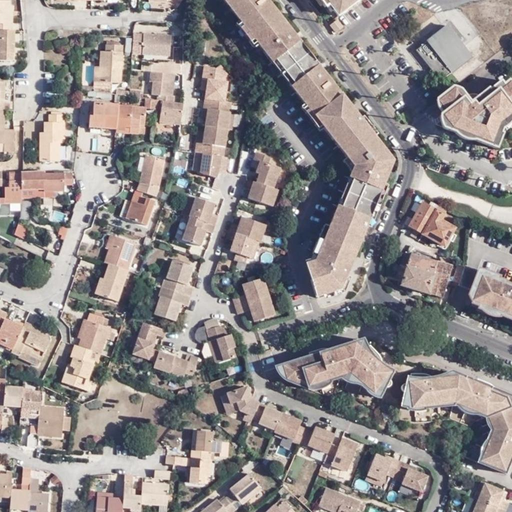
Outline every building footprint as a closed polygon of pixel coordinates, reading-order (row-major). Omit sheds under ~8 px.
[(221,0),(226,5),(229,3),(233,9),(230,11),(239,23),(249,35),(258,47),(268,59),(271,56),(275,62),(284,74),(298,91),(294,94),(304,106),(314,118),(323,130),(332,142),(335,139),(340,145),(349,157),(346,160),(355,171),(351,180),(346,194),(340,209),(337,216),(334,214),(328,228),(322,242),(350,253),(356,239),(359,232),(363,234),(366,226),(375,206),(380,191),(377,189),(379,183),(383,184),(386,178),(385,178),(382,176),(387,162),(379,153),(370,141),(373,138),(361,122),(354,114),(351,116),(347,111),(338,98),(328,87),(332,85),(324,75),(321,78),(319,75),(322,72),(299,43),(295,46),(291,40),(289,37),(292,34),(287,27),(284,30),(264,4),(267,2),(265,0),(221,0)] [(329,5),(325,0),(319,0),(326,8),(329,5)] [(325,0),(329,5),(338,16),(358,0),(325,0)] [(0,30),(12,31),(12,7),(10,7),(10,1),(0,1),(0,30)] [(338,20),(331,25),(337,33),(344,28),(338,20)] [(245,38),(249,35),(239,23),(235,26),(245,38)] [(448,25),(416,50),(440,81),(472,56),(448,25)] [(14,31),(12,31),(0,30),(0,53),(2,53),(2,61),(13,61),(13,54),(11,53),(11,48),(14,47),(14,31)] [(258,47),(249,35),(245,38),(254,51),(258,47)] [(132,51),(133,36),(126,36),(125,50),(132,51)] [(294,37),(291,40),(295,46),(299,43),(294,37)] [(99,82),(108,82),(120,83),(123,46),(107,45),(106,52),(101,51),(100,67),(99,82)] [(275,62),(272,64),(281,77),(284,74),(275,62)] [(207,93),(206,100),(224,103),(227,85),(223,84),(223,80),(228,77),(220,67),(216,70),(206,69),(202,92),(207,93)] [(159,123),(181,125),(183,105),(173,104),(174,98),(168,97),(171,75),(151,73),(149,83),(153,83),(151,95),(163,97),(159,123)] [(281,77),(294,94),(298,91),(284,74),(281,77)] [(99,82),(98,90),(108,90),(108,82),(99,82)] [(452,88),(436,100),(437,108),(442,114),(439,116),(439,118),(439,122),(440,126),(442,129),(454,133),(473,141),(495,149),(500,135),(499,134),(501,129),(503,128),(505,127),(507,125),(508,123),(509,122),(511,120),(511,118),(511,116),(511,83),(507,82),(502,86),(499,83),(488,91),(487,90),(476,98),(474,96),(472,96),(470,96),(468,97),(464,98),(459,91),(452,88)] [(350,109),(341,96),(338,98),(347,111),(350,109)] [(5,100),(0,100),(0,111),(5,112),(9,112),(9,104),(5,104),(5,100)] [(150,110),(157,110),(158,101),(151,100),(150,110)] [(232,104),(224,103),(206,100),(204,111),(209,112),(207,122),(206,128),(228,131),(230,114),(232,104)] [(117,130),(119,108),(119,106),(94,104),(93,117),(90,117),(89,124),(102,125),(102,129),(117,130)] [(314,118),(304,106),(300,108),(310,121),(314,118)] [(144,128),(146,110),(145,110),(119,108),(117,130),(117,132),(125,133),(125,128),(130,129),(130,133),(130,134),(138,135),(139,128),(144,128)] [(5,112),(0,111),(0,143),(4,144),(4,152),(15,152),(15,134),(4,134),(4,130),(5,112)] [(46,141),(42,141),(42,160),(61,160),(61,141),(65,142),(65,113),(51,113),(51,121),(47,121),(47,132),(46,141)] [(323,130),(314,118),(310,121),(319,133),(323,130)] [(364,119),(361,122),(373,138),(377,135),(364,119)] [(223,158),(228,131),(206,128),(205,136),(203,145),(197,144),(196,154),(223,158)] [(382,150),(373,138),(370,141),(379,153),(382,150)] [(349,157),(340,145),(336,147),(346,160),(349,157)] [(392,162),(382,150),(379,153),(387,162),(382,176),(385,178),(386,178),(392,162)] [(256,184),(273,190),(279,170),(268,165),(270,159),(256,153),(253,161),(259,163),(255,174),(259,176),(258,180),(256,184)] [(228,159),(223,158),(196,154),(193,173),(206,177),(214,180),(217,172),(225,174),(226,174),(228,159)] [(142,194),(155,198),(158,189),(164,161),(145,156),(144,159),(143,165),(144,166),(143,171),(142,170),(141,173),(138,186),(136,192),(142,194)] [(348,179),(351,180),(355,171),(346,160),(342,163),(350,173),(348,179)] [(25,172),(21,172),(22,180),(9,181),(10,189),(6,190),(6,198),(7,205),(23,204),(22,199),(22,191),(44,190),(44,192),(54,191),(65,191),(64,186),(72,186),(72,169),(64,170),(64,173),(44,174),(44,171),(26,172),(25,172)] [(22,180),(21,172),(9,173),(9,181),(22,180)] [(342,193),(346,194),(351,180),(348,179),(342,193)] [(246,181),(243,189),(251,192),(249,200),(271,208),(277,191),(273,190),(256,184),(246,181)] [(375,206),(379,207),(387,186),(383,184),(380,191),(375,206)] [(22,199),(45,198),(44,192),(44,190),(22,191),(22,199)] [(165,202),(167,196),(160,193),(158,199),(165,202)] [(337,207),(340,209),(346,194),(342,193),(337,207)] [(131,203),(126,219),(146,226),(154,202),(141,197),(134,195),(131,203)] [(187,196),(184,205),(191,207),(194,199),(187,196)] [(184,205),(181,215),(188,218),(214,227),(217,219),(209,216),(213,206),(194,199),(191,207),(184,205)] [(120,217),(126,219),(131,203),(125,201),(120,217)] [(409,228),(423,236),(437,212),(434,211),(422,204),(409,228)] [(434,211),(437,212),(423,236),(443,247),(454,230),(440,222),(443,216),(447,209),(438,204),(434,211)] [(370,228),(379,207),(375,206),(366,226),(370,228)] [(211,235),(214,227),(188,218),(181,241),(199,247),(204,232),(211,235)] [(240,227),(231,224),(228,232),(257,243),(259,243),(265,226),(242,219),(240,227)] [(14,234),(25,238),(28,226),(17,223),(14,234)] [(323,226),(318,240),(322,242),(328,228),(323,226)] [(62,247),(68,230),(61,227),(58,235),(62,236),(59,246),(62,247)] [(228,232),(226,240),(232,242),(229,253),(234,254),(245,258),(251,260),(257,243),(228,232)] [(111,251),(116,238),(111,236),(106,249),(109,251),(111,251)] [(105,264),(109,266),(127,272),(136,245),(116,238),(111,251),(109,251),(105,264)] [(360,240),(356,239),(350,253),(355,255),(360,240)] [(312,253),(317,255),(322,242),(318,240),(312,253)] [(350,253),(322,242),(317,255),(319,257),(316,264),(309,267),(313,280),(318,297),(324,295),(341,289),(346,276),(349,268),(345,266),(350,253)] [(355,255),(350,253),(345,266),(349,268),(355,255)] [(243,264),(245,258),(234,254),(231,260),(243,264)] [(308,263),(309,267),(316,264),(319,257),(317,255),(315,261),(308,263)] [(406,270),(402,284),(401,287),(443,299),(451,269),(410,257),(405,255),(401,268),(406,270)] [(164,279),(161,288),(190,298),(193,288),(186,286),(192,269),(172,262),(166,279),(164,279)] [(0,277),(8,278),(9,266),(0,265),(0,277)] [(128,272),(127,272),(109,266),(104,281),(98,296),(117,302),(128,272)] [(464,269),(457,267),(452,285),(459,287),(464,270),(464,269)] [(396,282),(402,284),(406,270),(401,268),(396,282)] [(477,275),(464,270),(459,287),(458,289),(470,293),(477,275)] [(477,273),(477,275),(470,293),(475,295),(471,306),(479,309),(478,311),(482,313),(483,315),(485,316),(488,318),(491,319),(494,320),(497,320),(500,321),(501,319),(511,323),(511,288),(505,286),(505,285),(498,282),(499,280),(483,274),(477,273)] [(350,277),(346,276),(341,289),(324,295),(325,299),(344,293),(350,277)] [(95,295),(98,296),(104,281),(100,279),(95,295)] [(265,298),(267,297),(262,279),(241,285),(245,296),(232,300),(235,307),(265,298)] [(315,298),(318,297),(313,280),(310,281),(315,298)] [(187,307),(190,298),(161,288),(158,297),(159,298),(154,315),(174,322),(180,305),(187,307)] [(267,305),(265,298),(235,307),(238,315),(249,312),(253,322),(273,315),(270,304),(267,305)] [(80,341),(78,347),(90,351),(100,355),(109,330),(102,327),(104,320),(90,315),(87,322),(80,341)] [(0,343),(11,349),(23,326),(14,322),(13,324),(4,320),(0,327),(0,343)] [(80,341),(87,322),(84,321),(77,339),(80,341)] [(38,330),(24,323),(23,326),(11,349),(11,351),(18,355),(20,351),(39,361),(49,340),(47,334),(41,332),(40,334),(37,333),(38,330)] [(162,338),(164,331),(142,324),(132,355),(153,362),(157,352),(151,349),(155,335),(162,338)] [(215,354),(212,354),(216,365),(234,359),(232,350),(234,349),(230,337),(225,338),(222,330),(218,328),(207,332),(210,342),(209,343),(211,351),(213,350),(215,354)] [(370,389),(380,395),(393,372),(392,371),(390,371),(382,365),(381,361),(379,357),(376,355),(373,357),(370,353),(366,346),(355,343),(331,350),(325,350),(319,353),(319,354),(290,363),(294,378),(300,380),(297,385),(308,389),(309,385),(319,382),(327,379),(328,382),(340,378),(343,372),(350,375),(358,378),(355,383),(361,386),(368,391),(370,389)] [(100,355),(90,351),(78,347),(74,346),(70,358),(72,359),(69,366),(67,373),(64,372),(60,383),(81,390),(84,380),(86,381),(93,362),(97,363),(100,355)] [(38,364),(39,361),(20,351),(18,355),(38,364)] [(198,358),(197,358),(190,356),(187,362),(157,352),(153,362),(152,368),(182,378),(184,374),(185,368),(193,371),(198,358)] [(348,382),(350,375),(343,372),(340,378),(348,382)] [(348,382),(355,383),(358,378),(350,375),(348,382)] [(489,436),(486,441),(489,442),(483,457),(480,457),(477,463),(504,474),(510,459),(509,459),(511,451),(511,407),(511,398),(496,392),(492,388),(486,385),(485,387),(457,376),(447,376),(433,380),(427,377),(421,377),(421,380),(407,379),(401,404),(414,407),(426,406),(426,409),(440,407),(440,402),(451,401),(452,400),(467,405),(466,408),(476,412),(475,414),(481,417),(482,419),(486,418),(490,416),(496,429),(491,432),(488,433),(489,436)] [(329,384),(328,382),(327,379),(319,382),(321,388),(324,387),(329,384)] [(81,390),(85,392),(89,382),(86,381),(84,380),(81,390)] [(23,388),(5,387),(3,405),(21,407),(22,395),(23,390),(23,388)] [(250,418),(256,404),(250,401),(247,402),(242,388),(225,394),(226,395),(229,405),(226,405),(229,414),(237,411),(244,413),(241,420),(248,422),(250,418)] [(378,399),(380,395),(370,389),(368,391),(368,392),(372,396),(378,399)] [(38,417),(39,407),(40,397),(22,395),(21,407),(20,415),(38,417)] [(223,406),(226,405),(229,405),(226,395),(219,397),(223,406)] [(470,415),(475,414),(476,412),(466,408),(467,405),(452,400),(451,401),(452,406),(458,408),(458,409),(460,411),(464,413),(470,415)] [(263,407),(264,406),(256,404),(250,418),(258,422),(257,424),(273,430),(280,414),(263,407)] [(64,409),(39,407),(38,417),(37,426),(36,434),(36,435),(44,436),(45,433),(61,435),(62,431),(63,418),(64,409)] [(299,421),(280,414),(273,430),(271,434),(282,438),(284,434),(293,438),(292,441),(298,445),(304,430),(297,427),(299,421)] [(491,430),(491,432),(496,429),(490,416),(486,418),(487,426),(491,430)] [(329,445),(332,435),(313,427),(310,432),(304,430),(298,445),(305,447),(307,445),(313,447),(325,452),(329,445)] [(192,450),(191,459),(206,460),(207,453),(211,454),(217,454),(217,443),(208,442),(209,433),(197,432),(195,451),(192,450)] [(29,433),(28,447),(35,448),(36,435),(36,434),(29,433)] [(336,447),(329,445),(325,453),(321,462),(344,471),(356,445),(344,440),(342,443),(338,442),(336,447)] [(479,456),(480,457),(483,457),(489,442),(486,441),(481,448),(479,456)] [(391,477),(398,461),(390,458),(389,461),(382,458),(374,455),(365,475),(381,482),(384,474),(391,477)] [(191,459),(166,457),(166,465),(190,467),(191,459)] [(206,478),(208,461),(206,460),(191,459),(190,467),(188,484),(200,485),(200,483),(200,477),(204,478),(206,478)] [(407,465),(398,461),(391,477),(391,478),(400,482),(399,483),(418,492),(425,477),(413,472),(406,469),(407,465)] [(22,484),(29,484),(30,479),(30,469),(23,469),(22,484)] [(170,481),(170,473),(155,471),(154,479),(170,481)] [(0,496),(10,497),(11,490),(12,472),(6,472),(6,474),(0,473),(0,496)] [(229,488),(232,492),(241,504),(261,488),(249,473),(229,488)] [(379,486),(381,482),(365,475),(363,480),(379,486)] [(140,511),(141,504),(142,498),(134,497),(129,496),(130,490),(132,490),(134,477),(125,476),(123,500),(121,509),(130,510),(129,511),(140,511)] [(38,480),(30,479),(29,484),(29,491),(27,510),(27,511),(33,511),(45,511),(47,494),(37,493),(38,480)] [(485,485),(480,483),(474,499),(477,500),(481,490),(482,491),(485,485)] [(169,487),(143,484),(142,498),(141,504),(167,507),(167,501),(168,494),(169,487)] [(503,492),(485,485),(482,491),(481,490),(477,500),(505,511),(508,504),(503,502),(500,501),(503,492)] [(340,499),(341,496),(324,488),(316,506),(330,511),(353,511),(354,511),(357,504),(358,503),(345,498),(344,501),(340,499)] [(19,509),(27,510),(29,491),(11,490),(10,497),(9,508),(19,509)] [(226,497),(219,502),(227,511),(231,511),(241,504),(232,492),(226,497)] [(121,511),(121,509),(123,500),(116,499),(109,498),(109,494),(98,493),(95,511),(121,511)] [(266,511),(295,511),(281,497),(266,511)] [(227,511),(219,502),(218,500),(217,498),(199,511),(227,511)] [(474,499),(468,511),(473,511),(474,511),(473,511),(477,500),(474,499)] [(505,511),(477,500),(473,511),(474,511),(473,511),(505,511)]
